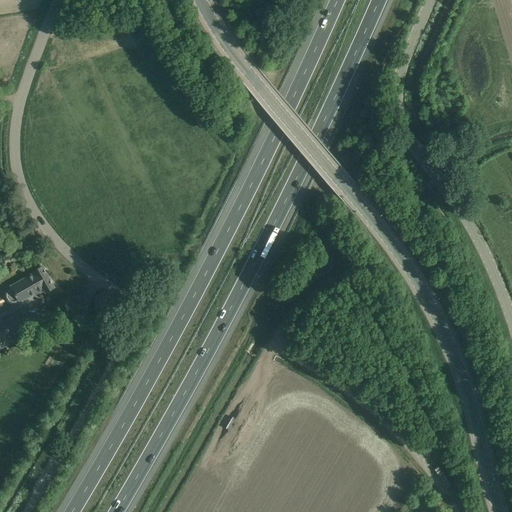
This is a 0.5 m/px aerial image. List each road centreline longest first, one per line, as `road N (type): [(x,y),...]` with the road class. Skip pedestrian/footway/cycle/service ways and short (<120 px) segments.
road 1 (tertiary): [(499,511),(439,320),(383,233),(253,81),(199,0)]
road 2 (motorway): [(114,511),(289,192),(381,0)]
road 3 (motorway): [(338,0),(237,218),(72,511)]
road 4 (residential): [(131,331),(130,302),(65,252),(34,213),(17,172),(20,99),(57,0)]
road 5 (unclassified): [(511,319),(471,228),(398,112),(403,65),(430,0)]
road 6 (unclassified): [(26,511),(131,331)]
